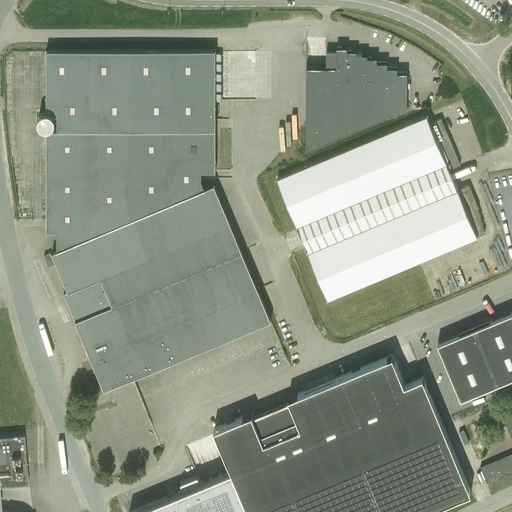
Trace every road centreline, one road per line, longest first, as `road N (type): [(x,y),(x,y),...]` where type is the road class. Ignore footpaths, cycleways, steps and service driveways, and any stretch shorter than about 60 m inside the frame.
road 1 (unclassified): [(90,493),(156,470),(186,421),(511,282)]
road 2 (unclassified): [(0,201),(33,348),(90,493)]
road 3 (secondary): [(475,66),(430,28),(336,0)]
